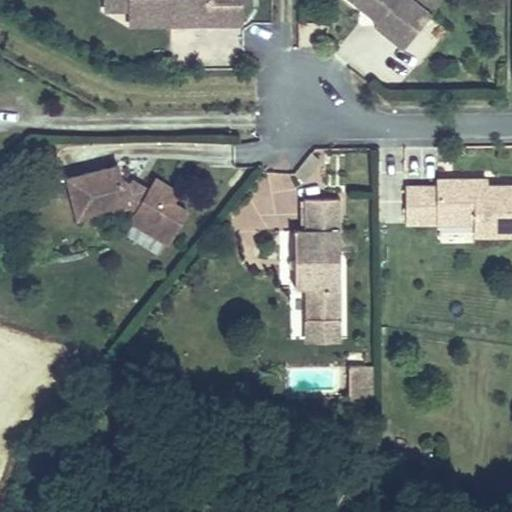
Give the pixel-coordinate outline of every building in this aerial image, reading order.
[(136,25),(160,26),(161,10),(200,10),(199,27),(233,28),(233,0),(129,0),(129,10),(136,11),(136,25)] [(401,61),(429,30),(395,0),(340,0),(374,29),(371,34),(401,61)] [(161,10),(160,26),(199,27),(200,10),(161,10)] [(234,164),(235,146),(216,145),(215,163),(234,164)] [(309,153),(294,174),(305,182),(320,162),(309,153)] [(140,207),(137,212),(171,232),(187,205),(169,194),(174,186),(155,175),(147,189),(139,186),(139,184),(129,180),(116,172),(114,165),(67,175),(77,217),(122,208),(127,199),(140,207)] [(133,172),(129,180),(139,184),(142,177),(133,172)] [(465,189),(465,182),(428,180),(428,189),(393,188),(393,225),(461,228),(460,234),(511,235),(511,205),(511,191),(475,190),(465,189)] [(475,182),(465,182),(465,189),(475,190),(475,182)] [(331,194),(296,195),(297,227),(284,228),(287,288),(300,287),(302,317),(338,315),(331,194)] [(171,232),(137,212),(130,224),(165,243),(171,232)] [(339,335),(338,315),(302,317),(303,337),(339,335)] [(348,397),(374,396),(373,362),(348,362),(348,397)]
